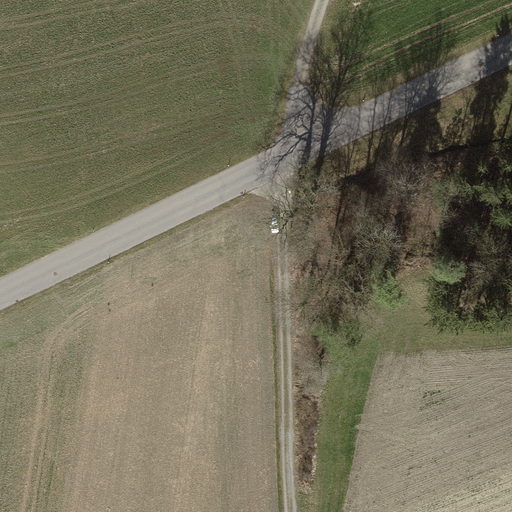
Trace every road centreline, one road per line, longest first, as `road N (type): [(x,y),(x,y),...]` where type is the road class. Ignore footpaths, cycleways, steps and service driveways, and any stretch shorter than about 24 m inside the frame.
road 1 (tertiary): [(0,296),(511,50)]
road 2 (track): [(295,511),(287,270),(299,86),(323,0)]
